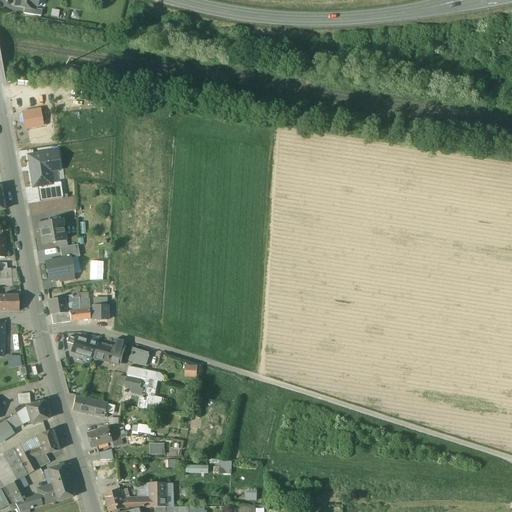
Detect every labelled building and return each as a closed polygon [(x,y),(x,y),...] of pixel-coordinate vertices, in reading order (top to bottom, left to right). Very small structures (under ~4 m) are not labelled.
[(14,0),(14,7),(23,9),(34,10),(35,8),(37,8),(40,7),(41,2),(38,0),(14,0)] [(34,10),(23,9),(23,14),(40,17),(41,11),(34,10)] [(34,111),(24,113),(25,115),(22,115),(24,123),(26,122),(26,124),(29,124),(30,129),(42,127),(41,123),(39,110),(34,110),(34,111)] [(58,167),(56,153),(29,157),(33,187),(37,187),(50,185),(50,184),(48,168),(58,167)] [(50,185),(37,187),(39,203),(63,199),(61,182),(50,184),(50,185)] [(39,225),(42,245),(65,241),(62,226),(57,222),(39,225)] [(79,257),(78,249),(77,246),(60,248),(60,252),(62,260),(70,259),(79,257)] [(73,280),(70,259),(62,260),(45,263),(49,284),(73,280)] [(6,270),(0,270),(0,282),(11,283),(10,270),(6,270)] [(17,295),(0,295),(0,311),(18,312),(17,295)] [(108,297),(94,297),(95,307),(107,307),(109,306),(108,297)] [(64,299),(48,301),(51,316),(66,314),(64,299)] [(89,300),(79,301),(79,312),(89,310),(89,300)] [(107,321),(107,307),(95,307),(93,307),(93,321),(107,321)] [(72,313),(69,313),(70,323),(90,320),(89,310),(79,312),(72,313)] [(66,314),(51,316),(52,325),(70,323),(69,313),(66,314)] [(71,353),(93,359),(97,344),(76,338),(75,340),(69,338),(67,343),(74,345),(71,353)] [(114,348),(97,344),(93,359),(119,366),(125,342),(116,339),(114,348)] [(150,355),(133,350),(129,362),(146,367),(150,355)] [(6,355),(8,369),(21,367),(19,356),(6,355)] [(197,379),(198,366),(185,365),(185,378),(197,379)] [(157,374),(129,367),(127,375),(155,382),(157,374)] [(141,381),(119,377),(118,387),(131,389),(131,393),(142,395),(143,390),(140,389),(141,381)] [(18,405),(30,404),(29,394),(17,395),(18,405)] [(101,403),(75,398),(72,411),(98,415),(101,403)] [(33,405),(25,407),(30,422),(31,425),(48,419),(45,410),(47,409),(45,404),(43,404),(43,402),(33,405)] [(117,406),(101,403),(98,415),(105,417),(105,413),(116,415),(117,406)] [(25,407),(16,413),(22,425),(30,422),(25,407)] [(16,413),(5,421),(12,431),(22,425),(16,413)] [(12,431),(5,421),(0,424),(0,443),(14,434),(12,431)] [(152,427),(133,424),(132,434),(143,436),(144,434),(151,435),(152,427)] [(120,437),(125,435),(123,429),(109,433),(112,444),(111,444),(113,449),(122,446),(120,437)] [(108,430),(88,435),(92,449),(111,444),(112,444),(109,433),(108,430)] [(52,431),(36,437),(39,446),(42,456),(45,455),(58,451),(52,431)] [(24,443),(0,456),(0,478),(5,488),(6,487),(16,481),(39,469),(33,459),(27,450),(24,443)] [(164,444),(149,445),(149,456),(165,455),(164,444)] [(39,446),(27,450),(33,459),(42,456),(39,446)] [(111,451),(99,454),(100,461),(114,461),(111,451)] [(42,456),(33,459),(39,469),(40,468),(49,463),(45,455),(42,456)] [(232,463),(220,462),(219,475),(231,475),(232,463)] [(63,466),(47,470),(48,473),(43,474),(44,480),(47,479),(49,486),(52,485),(57,502),(72,497),(63,466)] [(16,481),(6,487),(10,496),(21,490),(16,481)] [(166,484),(150,484),(150,499),(150,509),(155,508),(166,508),(166,484)] [(49,486),(37,490),(38,496),(39,495),(42,506),(57,502),(52,485),(49,486)] [(10,496),(6,487),(5,488),(0,490),(8,505),(14,502),(10,496)] [(245,500),(257,500),(257,489),(245,489),(245,500)] [(0,490),(0,508),(8,505),(0,490)] [(21,490),(10,496),(14,502),(15,505),(26,500),(21,490)] [(120,491),(105,495),(109,511),(114,511),(126,509),(123,500),(120,491)] [(26,500),(15,505),(18,511),(22,511),(42,506),(39,495),(38,496),(26,500)] [(150,499),(123,500),(126,509),(150,509),(150,499)]
